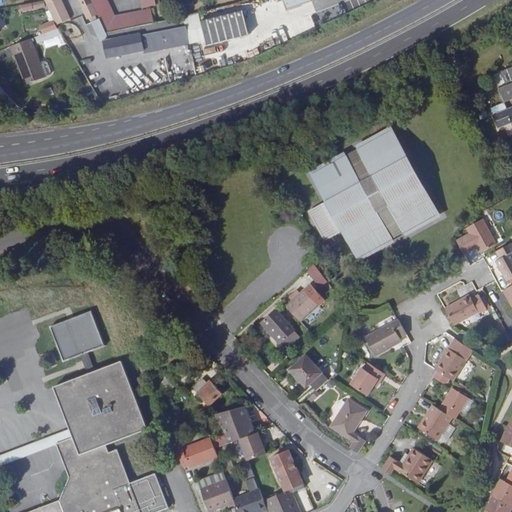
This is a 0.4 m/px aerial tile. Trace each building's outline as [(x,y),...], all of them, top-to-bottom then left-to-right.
[(62,0),(45,0),(46,1),(49,7),(57,25),(71,18),(62,0)] [(77,0),(88,23),(91,21),(98,17),(95,11),(92,4),(89,0),(77,0)] [(89,0),(92,4),(95,11),(98,17),(105,33),(106,32),(124,30),(132,28),(138,27),(146,26),(155,24),(150,10),(144,11),(136,13),(129,14),(121,15),(114,17),(111,11),(108,5),(105,0),(89,0)] [(141,0),(142,1),(144,8),(158,5),(156,0),(141,0)] [(282,0),(286,11),(310,3),(309,0),(282,0)] [(19,12),(42,7),(41,1),(18,6),(19,12)] [(58,28),(57,25),(49,7),(36,13),(44,33),(58,28)] [(106,32),(105,33),(102,33),(106,57),(138,51),(143,51),(143,53),(205,42),(206,47),(249,39),(245,15),(207,22),(201,23),(199,14),(193,15),(163,22),(155,24),(146,26),(138,27),(132,28),(124,30),(106,32)] [(105,33),(98,17),(91,21),(97,35),(102,33),(105,33)] [(39,42),(62,34),(58,28),(44,33),(37,36),(39,42)] [(32,38),(13,45),(17,55),(16,55),(28,85),(47,77),(32,38)] [(511,66),(507,69),(511,82),(511,83),(499,88),(505,102),(511,99),(511,66)] [(511,106),(507,109),(505,102),(490,108),(498,128),(511,122),(511,106)] [(438,212),(393,129),(313,172),(328,199),(311,209),(326,237),(343,228),(358,255),(438,212)] [(496,244),(482,219),(466,228),(469,233),(477,248),(480,253),(496,244)] [(463,236),(471,251),(477,248),(469,233),(463,236)] [(456,240),(464,255),(471,251),(463,236),(456,240)] [(499,249),(496,251),(499,256),(494,259),(506,279),(511,275),(511,253),(510,250),(511,249),(511,242),(499,249)] [(511,285),(501,291),(506,299),(509,297),(511,302),(511,285)] [(295,299),(287,307),(301,323),(320,306),(305,290),(301,294),(298,291),(293,296),(295,299)] [(469,294),(454,302),(456,306),(470,297),(469,294)] [(454,302),(445,308),(453,324),(478,311),(479,313),(486,310),(479,295),(471,299),(470,297),(456,306),(454,302)] [(50,327),(64,362),(105,346),(92,311),(50,327)] [(294,329),(278,312),(264,325),(280,344),(281,342),(286,349),(298,339),(292,332),(294,329)] [(400,338),(406,335),(398,319),(368,336),(379,355),(391,348),(389,346),(401,340),(400,338)] [(402,342),(401,340),(389,346),(391,348),(402,342)] [(453,380),(466,359),(448,348),(435,369),(437,370),(451,379),(453,380)] [(87,374),(95,371),(88,352),(80,355),(87,374)] [(317,391),(328,381),(305,355),(290,370),(305,387),(310,383),(317,391)] [(159,511),(169,508),(156,474),(130,483),(118,450),(109,453),(106,445),(149,430),(122,360),(95,371),(87,374),(54,387),(70,430),(73,438),(57,444),(69,476),(60,499),(60,500),(29,511),(159,511)] [(382,380),(385,375),(368,363),(365,369),(362,367),(351,384),(368,395),(375,384),(379,378),(382,380)] [(451,379),(437,370),(433,376),(447,385),(451,379)] [(179,387),(172,371),(148,377),(155,395),(179,387)] [(203,378),(193,387),(209,405),(223,393),(212,381),(208,384),(203,378)] [(452,417),(456,420),(469,398),(453,388),(440,409),(452,417)] [(315,392),(309,398),(313,401),(318,396),(315,392)] [(354,441),(350,448),(357,453),(365,440),(352,433),(366,410),(348,399),(330,426),(354,441)] [(242,439),(256,434),(252,423),(248,425),(246,417),(248,416),(245,405),(222,412),(233,442),(242,439)] [(437,440),(452,417),(440,409),(433,405),(428,412),(431,413),(420,430),(437,440)] [(431,413),(428,412),(418,428),(420,430),(431,413)] [(511,427),(508,426),(501,442),(511,447),(511,427)] [(0,456),(0,466),(57,444),(73,438),(70,430),(0,456)] [(250,461),(268,454),(265,445),(263,441),(266,439),(267,439),(264,430),(256,434),(242,439),(250,461)] [(174,443),(185,472),(220,458),(216,449),(213,439),(183,451),(179,441),(174,443)] [(383,469),(390,474),(393,468),(417,484),(432,459),(412,447),(408,454),(410,456),(403,467),(397,464),(398,461),(391,456),(383,469)] [(271,511),(300,511),(292,493),(305,487),(289,450),(271,458),(287,491),(266,500),(270,509),(271,511)] [(410,456),(408,454),(404,452),(398,461),(397,464),(403,467),(410,456)] [(252,469),(242,471),(244,479),(253,477),(252,469)] [(511,484),(506,482),(500,479),(493,494),(511,503),(511,484)] [(202,490),(210,511),(229,505),(229,507),(238,504),(236,499),(228,480),(202,490)] [(261,511),(270,509),(266,500),(261,489),(236,499),(238,504),(240,511),(261,511)] [(509,511),(511,508),(511,503),(493,494),(486,509),(491,511),(509,511)]
